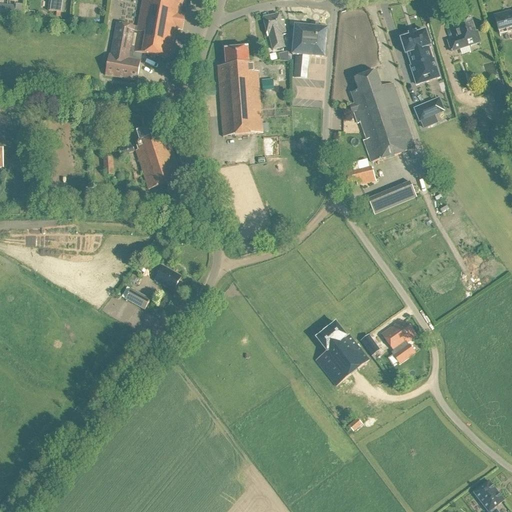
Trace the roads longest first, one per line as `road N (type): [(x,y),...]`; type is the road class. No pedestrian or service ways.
road 1 (unclassified): [(24,511),(213,278),(215,242),(180,143),(185,108)]
road 2 (residential): [(338,204),(430,338),(440,402),(511,471)]
road 3 (residential): [(338,204),(325,155),(333,7)]
road 4 (residential): [(185,108),(0,108)]
road 5 (track): [(217,263),(287,246),(338,204)]
road 6 (residential): [(214,23),(261,7),(333,7)]
